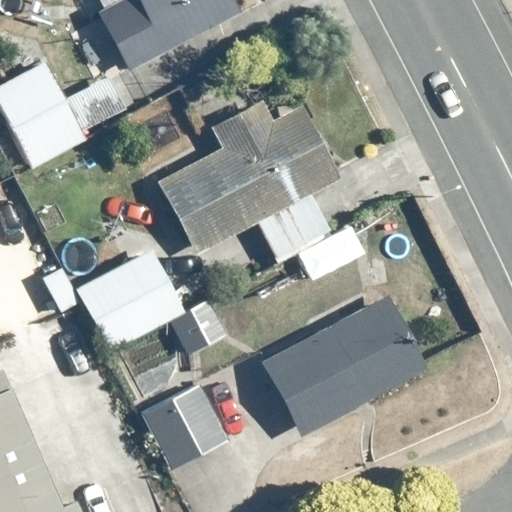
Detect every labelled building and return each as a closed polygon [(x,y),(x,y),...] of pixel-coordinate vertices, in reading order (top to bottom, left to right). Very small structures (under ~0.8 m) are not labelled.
[(236,11),(230,0),(114,0),(92,12),(123,71),(236,11)] [(80,137),(40,59),(0,80),(0,115),(26,166),(80,137)] [(335,175),(295,100),(151,178),(192,255),(252,222),(272,258),(326,229),(305,191),(335,175)] [(72,298),(45,238),(25,248),(52,307),(72,298)] [(184,309),(148,245),(72,287),(107,350),(164,319),(184,356),(224,333),(204,298),(184,309)] [(403,335),(382,294),(257,360),(296,435),(422,370),(403,335)] [(0,511),(62,511),(0,373),(0,511)] [(221,442),(193,385),(138,412),(167,469),(221,442)]
